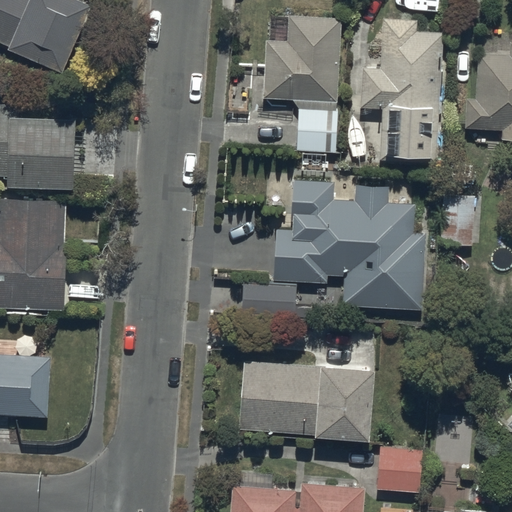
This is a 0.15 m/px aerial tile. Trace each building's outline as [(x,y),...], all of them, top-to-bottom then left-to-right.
[(0,0),(0,43),(7,46),(6,50),(61,73),(90,5),(77,0),(0,0)] [(337,146),(340,13),(287,11),(287,34),(264,34),(264,94),(290,94),(297,103),(296,145),(337,146)] [(416,13),(382,14),(381,63),(361,63),(360,102),(385,102),(384,148),(440,149),(442,26),(416,25),(416,13)] [(509,48),(477,48),(476,92),(465,92),(464,123),(501,124),(500,133),(511,132),(511,37),(509,38),(509,48)] [(15,105),(0,104),(0,177),(6,178),(6,188),(73,190),(75,119),(15,117),(15,105)] [(346,272),(344,304),(421,308),(425,231),(415,230),(416,202),(389,200),(389,184),(355,182),(355,198),(334,196),(335,179),(292,176),(290,219),(293,219),(293,227),(277,226),(275,277),(326,280),(327,271),(346,272)] [(439,239),(470,240),(472,190),(441,189),(439,239)] [(0,308),(64,311),(68,205),(0,201),(0,308)] [(297,282),(243,279),(242,308),(295,311),(297,282)] [(243,351),(235,420),(369,430),(374,361),(243,351)] [(0,415),(47,418),(50,357),(0,354),(0,415)] [(378,441),(376,484),(419,487),(422,444),(378,441)] [(300,485),(232,482),(229,511),(360,511),(362,482),(300,478),(300,485)] [(425,501),(424,511),(492,511),(493,505),(425,501)]
